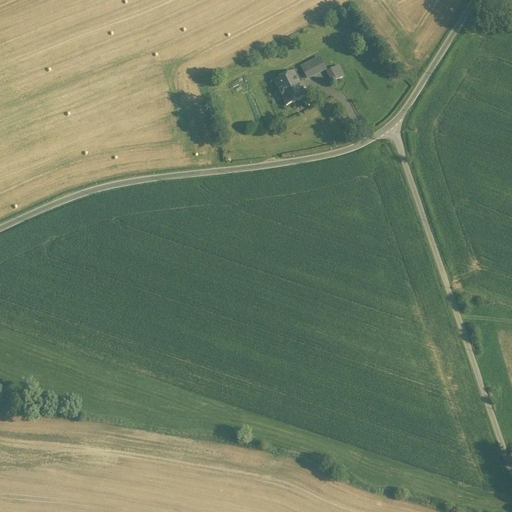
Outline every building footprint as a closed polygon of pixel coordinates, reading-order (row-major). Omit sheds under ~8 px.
[(304,68),(309,78),(319,73),(313,63),(304,68)] [(304,68),(298,70),(304,81),(309,78),(304,68)] [(299,83),(304,81),(298,70),(294,73),(299,83)] [(294,73),(275,83),(287,106),(306,97),(299,83),(294,73)] [(330,73),(321,77),(326,86),(335,82),(330,73)]
